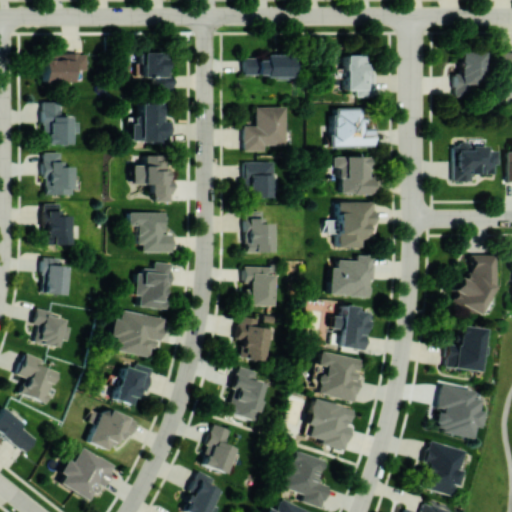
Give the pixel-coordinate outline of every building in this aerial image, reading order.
[(480,51),(457,50),(456,73),(451,73),(450,92),(479,93),(480,51)] [(511,50),(499,51),(502,97),(511,96),(511,50)] [(162,75),(163,51),(139,51),(138,76),(149,76),(148,88),(168,89),(168,75),(162,75)] [(39,58),(39,80),(70,80),(69,69),(83,69),(83,52),(48,53),(48,58),(39,58)] [(241,58),(241,74),(289,76),(290,53),(261,53),(261,58),(241,58)] [(341,89),(353,89),(353,95),(370,95),(370,71),(365,71),(365,55),(342,54),(341,89)] [(41,143),(69,143),(69,132),(77,132),(77,121),(70,121),(70,115),(58,115),(57,100),(41,100),(41,143)] [(161,120),(161,102),(136,102),(136,141),(167,142),(167,120),(161,120)] [(252,106),(253,125),(240,125),(240,150),(262,149),(262,144),(284,144),(283,106),(252,106)] [(371,145),(371,127),(361,127),(360,106),(328,107),(329,147),(371,145)] [(511,141),(510,142),(510,150),(503,150),(503,180),(511,180),(511,141)] [(495,150),(484,150),(484,144),(450,144),(450,180),(468,180),(468,172),(491,173),(491,163),(494,164),(495,150)] [(70,165),(59,165),(58,151),(40,152),(41,194),(70,193),(70,165)] [(129,183),(148,183),(148,200),(168,200),(168,178),(163,178),(162,155),(141,155),(141,164),(128,164),(129,183)] [(371,193),(371,177),(364,177),(364,156),(329,155),(329,167),(337,167),(337,193),(371,193)] [(243,160),(242,196),(271,196),(271,161),(243,160)] [(334,247),(360,247),(359,238),(363,238),(363,224),(370,224),(370,200),(334,201),(334,247)] [(57,203),(40,202),(40,243),(67,244),(67,215),(57,214),(57,203)] [(258,210),(242,210),(241,251),(269,251),(269,222),(258,222),(258,210)] [(168,250),(168,234),(161,234),(161,211),(124,211),(124,225),(134,225),(134,251),(168,250)] [(325,294),(367,295),(369,254),(353,253),(353,259),(333,259),(333,267),(326,266),(325,294)] [(474,313),(491,281),(491,255),(480,255),(477,253),(467,254),(467,267),(461,277),(455,277),(450,286),(450,301),(474,313)] [(57,257),(41,256),(39,292),(63,293),(64,265),(57,265),(57,257)] [(168,262),(150,260),(149,268),(139,267),(137,282),(132,282),(130,295),(136,295),(135,305),(163,308),(168,262)] [(240,283),(244,283),(243,304),(269,305),(270,266),(241,265),(240,283)] [(335,346),(360,348),(364,311),(355,310),(355,305),(340,304),(339,314),(330,313),(328,327),(337,328),(335,346)] [(68,326),(61,325),(62,318),(51,316),(52,311),(33,307),(30,324),(37,325),(34,342),(56,346),(57,338),(66,340),(68,326)] [(112,350),(147,356),(149,338),(159,340),(163,317),(118,309),(116,318),(110,317),(107,335),(114,336),(112,350)] [(265,327),(254,326),(255,317),(236,315),(233,338),(238,339),(236,357),(261,360),(265,327)] [(482,327),(455,324),(453,344),(444,342),(440,366),(474,370),(476,353),(478,353),(482,327)] [(357,357),(317,350),(314,368),(317,369),(313,393),(351,400),(354,378),(351,378),(352,369),(355,370),(357,357)] [(42,402),(54,371),(37,365),(40,358),(22,352),(14,373),(22,376),(16,392),(42,402)] [(150,367),(133,362),(131,368),(120,365),(110,399),(132,405),(137,389),(143,391),(150,367)] [(263,383),(251,379),(253,370),(236,365),(223,412),(253,420),(263,383)] [(468,436),(470,426),(476,427),(479,410),(475,410),(478,391),(436,384),(432,408),(435,409),(431,430),(468,436)] [(304,423),(308,424),(305,435),(318,438),(317,443),(342,449),(348,423),(346,423),(350,407),(310,398),(304,423)] [(132,420),(100,405),(84,440),(104,450),(108,441),(115,444),(120,433),(126,435),(132,420)] [(0,435),(21,453),(34,437),(0,409),(0,435)] [(232,446),(223,443),(227,428),(210,423),(198,465),(225,472),(232,446)] [(460,449),(424,439),(419,461),(422,461),(415,486),(448,495),(460,449)] [(56,482),(85,499),(95,483),(99,485),(111,465),(77,446),(69,461),(64,458),(56,471),(60,474),(56,482)] [(277,487),(299,493),(296,501),(317,507),(324,484),(314,481),(321,459),(290,450),(286,461),(281,460),(277,473),(281,474),(277,487)] [(205,511),(215,488),(207,485),(211,476),(195,469),(177,509),(183,511),(205,511)] [(309,511),(276,498),(271,509),(263,506),(260,511),(309,511)] [(447,511),(420,501),(416,511),(415,511),(402,507),(399,511),(447,511)]
